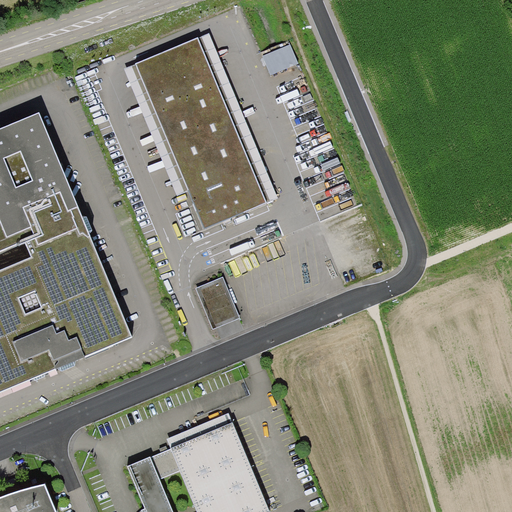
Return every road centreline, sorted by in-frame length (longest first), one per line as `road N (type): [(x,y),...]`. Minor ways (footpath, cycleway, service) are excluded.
road 1 (unclassified): [(315,0),(416,250),(403,282),(336,310)]
road 2 (unclassified): [(0,448),(336,310)]
road 3 (unknown): [(0,113),(30,100),(55,102),(160,341)]
road 4 (track): [(434,511),(369,296)]
